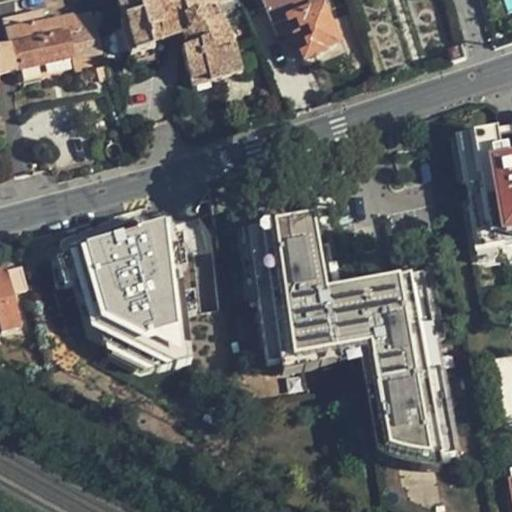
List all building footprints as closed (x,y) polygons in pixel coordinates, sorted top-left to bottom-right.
[(117,0),(124,24),(120,25),(129,57),(134,57),(137,64),(158,57),(155,44),(181,36),(186,51),(182,52),(192,87),(240,75),(236,53),(211,0),(117,0)] [(327,0),(263,0),(273,27),(290,21),(305,60),(324,53),(323,51),(338,45),(325,11),(330,9),(327,0)] [(4,22),(8,42),(0,42),(0,74),(15,74),(36,69),(41,82),(55,78),(53,65),(101,54),(91,12),(47,24),(44,13),(4,22)] [(448,49),(453,64),(466,60),(462,45),(448,49)] [(409,156),(429,153),(424,126),(404,132),(409,156)] [(497,155),(493,136),(463,141),(466,156),(458,157),(464,186),(471,218),(478,255),(507,249),(504,231),(511,229),(511,179),(509,180),(507,171),(503,154),(497,155)] [(464,186),(458,157),(466,156),(463,141),(449,144),(457,187),(464,186)] [(511,265),(507,249),(478,255),(471,218),(464,220),(472,260),(475,264),(478,267),(484,269),(488,269),(511,265)] [(414,280),(327,294),(315,219),(244,231),(268,375),(369,358),(387,466),(443,457),(414,280)] [(112,378),(195,362),(171,231),(71,249),(88,341),(105,338),(112,378)] [(0,334),(0,337),(7,335),(19,331),(8,294),(17,291),(11,271),(0,273),(0,334)]
